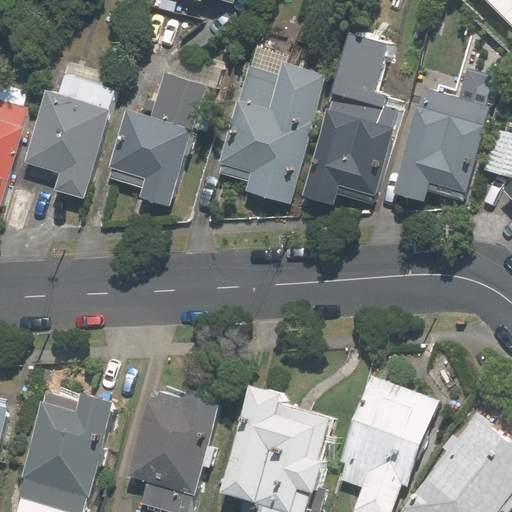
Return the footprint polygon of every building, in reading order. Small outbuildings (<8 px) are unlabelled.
[(511,0),(485,0),(511,25),(511,0)] [(311,195),(342,204),(345,194),(378,204),(380,196),(382,196),(409,108),(393,103),(396,93),(386,90),(400,42),(361,30),(311,195)] [(299,207),(338,76),(292,62),(287,77),(254,68),(224,170),(254,179),(250,193),(299,207)] [(483,124),(488,107),(485,106),(493,76),(468,69),(459,97),(424,87),(418,107),(417,106),(392,192),(422,201),(428,183),(466,194),(486,124),(483,124)] [(173,207),(210,87),(167,73),(154,115),(132,109),(111,177),(146,188),(144,198),(173,207)] [(88,197),(122,90),(70,74),(63,96),(52,92),(30,161),(64,172),(59,188),(88,197)] [(0,212),(32,110),(0,99),(0,212)] [(485,168),(511,175),(511,133),(495,130),(485,168)] [(444,399),(377,375),(346,461),(349,462),(343,478),(366,486),(356,511),(395,511),(407,482),(413,485),(444,399)] [(258,383),(226,490),(265,501),(262,511),(311,511),(340,418),(284,401),(287,392),(258,383)] [(145,502),(178,511),(194,511),(228,397),(196,387),(193,398),(161,389),(135,475),(151,480),(145,502)] [(21,496),(76,511),(87,511),(121,400),(88,391),(86,398),(53,388),(21,496)] [(0,463),(17,406),(0,401),(0,463)] [(405,511),(501,511),(511,498),(511,438),(495,426),(498,423),(483,411),(405,511)]
